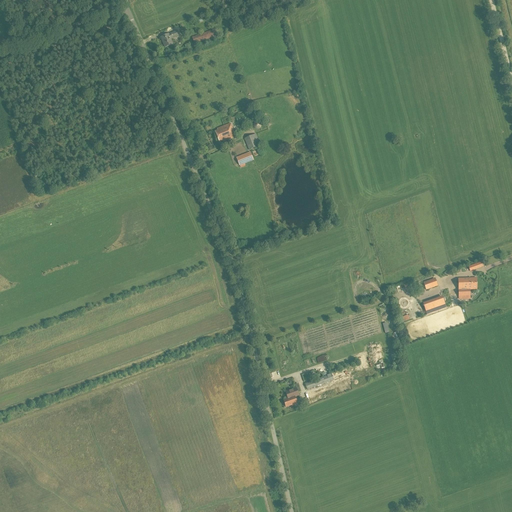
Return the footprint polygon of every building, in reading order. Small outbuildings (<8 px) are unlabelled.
[(165,47),(173,44),(171,39),(180,35),(178,30),(169,34),(161,37),(165,47)] [(194,44),(215,36),(213,30),(192,37),(194,44)] [(224,142),(236,137),(230,123),(217,129),(218,130),(215,131),(219,142),(223,140),(224,142)] [(249,150),(261,145),(256,134),(244,139),(249,150)] [(239,166),(254,160),(250,152),(236,157),(239,166)] [(470,271),(484,267),(482,262),(468,266),(470,271)] [(438,286),(435,278),(424,282),(426,290),(438,286)] [(459,300),(470,299),(470,296),(470,290),(477,289),(476,278),(458,279),(459,290),(458,290),(459,300)] [(428,315),(448,308),(445,298),(425,305),(428,315)] [(348,367),(305,383),(307,390),(351,374),(348,367)] [(370,367),(355,372),(360,385),(374,380),(370,367)] [(350,391),(349,385),(326,393),(327,398),(350,391)] [(292,406),(297,404),(295,397),(299,395),(298,393),(301,392),(300,387),(286,392),(288,398),(283,400),(286,407),(292,405),(292,406)]
